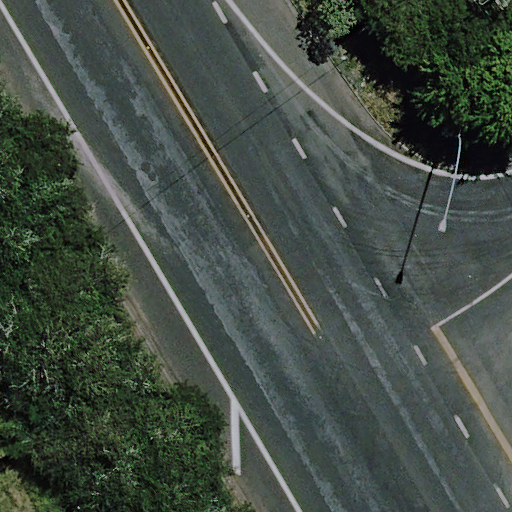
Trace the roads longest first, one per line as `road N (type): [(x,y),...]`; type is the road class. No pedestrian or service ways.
road 1 (trunk): [(103,0),(365,419)]
road 2 (unclassified): [(365,419),(511,316)]
